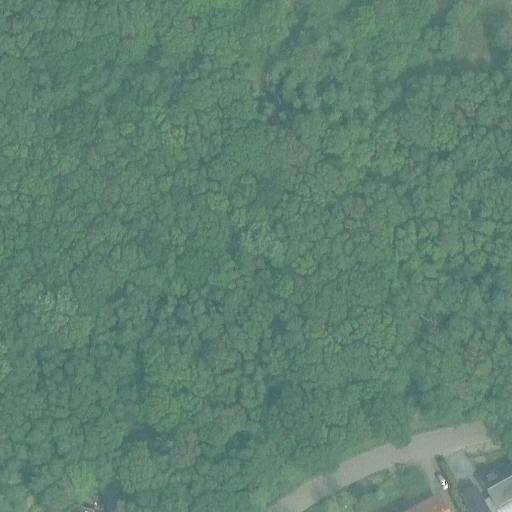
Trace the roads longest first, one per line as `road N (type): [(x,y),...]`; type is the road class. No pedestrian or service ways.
road 1 (unknown): [(511,342),(419,376),(314,378),(194,407),(116,399),(0,339)]
road 2 (tertiary): [(280,511),(322,478),(378,453),(511,424)]
